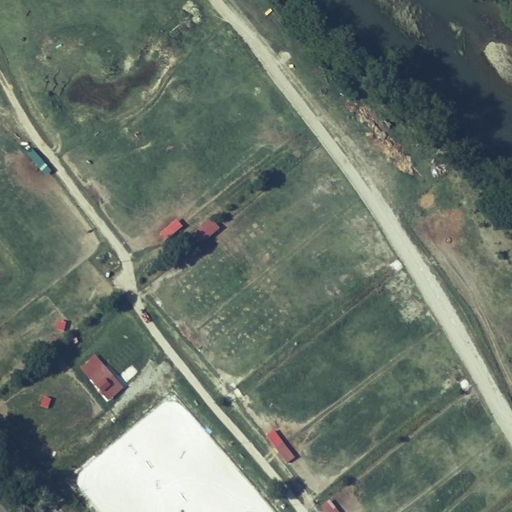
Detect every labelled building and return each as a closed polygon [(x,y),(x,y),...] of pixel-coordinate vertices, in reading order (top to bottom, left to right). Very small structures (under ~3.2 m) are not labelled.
[(32,150),(26,155),(44,176),(50,171),(32,150)] [(84,189),(96,206),(105,200),(92,183),(84,189)] [(182,323),(176,328),(195,350),(201,345),(182,323)] [(113,362),(117,352),(110,349),(105,358),(113,362)] [(55,405),(64,404),(63,394),(55,395),(55,405)] [(274,430),(265,436),(274,448),(282,442),(274,430)] [(281,444),(275,449),(286,464),(293,459),(281,444)] [(324,511),(328,511),(335,508),(329,500),(321,506),(324,511)]
